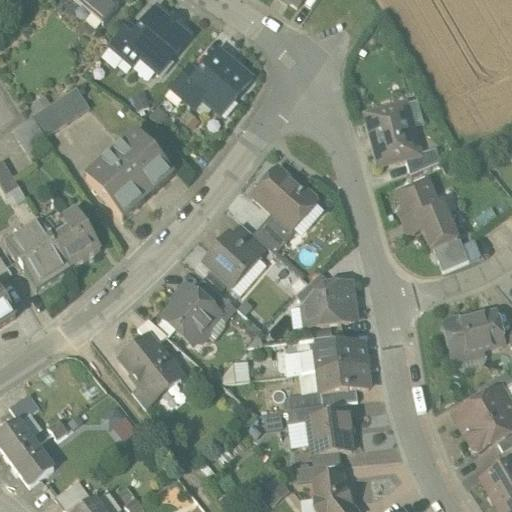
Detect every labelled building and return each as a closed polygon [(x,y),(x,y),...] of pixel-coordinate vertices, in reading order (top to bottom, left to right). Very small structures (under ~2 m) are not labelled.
[(70,0),(89,16),(92,12),(104,22),(101,26),(102,27),(125,0),(70,0)] [(279,0),(298,12),(305,0),(279,0)] [(135,34),(123,48),(124,49),(128,45),(142,56),(138,60),(157,76),(190,39),(156,11),(135,34)] [(126,26),(109,45),(120,54),(124,49),(123,48),(135,34),(126,26)] [(197,76),(186,89),(187,90),(191,86),(204,97),(200,101),(220,117),(252,79),(218,52),(197,76)] [(188,68),(173,87),(180,93),(181,94),(186,89),(197,76),(188,68)] [(180,93),(173,87),(167,93),(174,99),(180,93)] [(74,92),(29,121),(44,144),(88,114),(74,92)] [(405,108),(366,119),(379,169),(404,162),(418,159),(418,157),(405,108)] [(29,121),(8,134),(28,165),(49,152),(44,144),(29,121)] [(173,178),(139,141),(126,152),(123,149),(97,172),(100,175),(87,187),(121,224),(143,204),(142,202),(148,197),(149,198),(173,178)] [(418,159),(404,162),(409,179),(439,167),(435,153),(418,157),(418,159)] [(13,193),(0,171),(0,198),(1,201),(13,193)] [(277,174),(254,200),(272,216),(288,230),(289,228),(303,213),(309,212),(314,206),(313,201),(309,197),(303,197),(277,174)] [(427,184),(395,198),(402,213),(398,217),(401,225),(406,223),(410,234),(406,236),(406,238),(412,238),(422,234),(430,254),(433,253),(457,242),(442,206),(437,208),(427,184)] [(272,216),(252,238),(266,251),(274,258),(295,234),(289,228),(288,230),(272,216)] [(73,217),(57,227),(46,233),(45,233),(40,237),(64,276),(64,277),(68,275),(68,274),(79,268),(98,257),(87,239),(86,239),(80,230),(81,230),(73,217)] [(252,238),(240,228),(231,237),(231,238),(257,261),(266,251),(252,238)] [(40,237),(38,235),(22,244),(19,239),(2,250),(30,297),(64,276),(40,237)] [(230,236),(203,267),(230,291),(257,261),(231,238),(231,237),(230,236)] [(457,242),(433,253),(443,275),(467,265),(457,242)] [(319,277),(294,300),(303,309),(322,292),(331,290),(319,277)] [(228,305),(204,284),(193,296),(217,317),(228,305)] [(331,290),(322,292),(303,309),(306,330),(355,323),(352,307),(350,307),(348,288),(331,290)] [(185,289),(173,302),(174,308),(163,320),(193,346),(195,344),(200,344),(207,337),(206,331),(218,318),(217,317),(193,296),(185,289)] [(1,308),(0,306),(0,328),(10,323),(8,319),(1,308)] [(6,306),(1,308),(8,319),(13,317),(6,306)] [(486,319),(475,322),(474,320),(462,324),(456,321),(448,323),(444,331),(452,362),(503,348),(494,315),(485,317),(486,319)] [(166,339),(148,323),(137,332),(145,341),(148,339),(155,348),(166,339)] [(343,337),(313,341),(313,345),(308,346),(309,354),(310,357),(315,357),(314,353),(345,349),(343,337)] [(155,348),(148,339),(145,341),(120,362),(152,402),(172,386),(175,387),(180,383),(181,376),(177,372),(173,371),(155,348)] [(345,349),(314,353),(315,357),(310,357),(309,354),(298,356),(301,378),(317,375),(365,368),(362,347),(345,349)] [(485,358),(453,367),(455,375),(467,379),(480,375),(487,367),(485,358)] [(230,363),(231,382),(252,381),(251,362),(230,363)] [(365,368),(317,375),(320,397),(355,392),(368,390),(365,368)] [(498,379),(477,391),(483,402),(500,392),(500,393),(505,390),(498,379)] [(355,392),(320,397),(322,409),(323,409),(357,404),(355,392)] [(483,402),(453,419),(466,441),(465,444),(472,456),(475,457),(496,445),(511,435),(511,413),(500,393),(500,392),(483,402)] [(29,399),(8,414),(18,427),(19,428),(39,414),(29,399)] [(322,409),(287,413),(289,427),(307,424),(307,423),(324,420),(323,409),(322,409)] [(324,420),(307,423),(307,424),(310,444),(312,458),(338,455),(351,453),(348,435),(351,434),(351,432),(348,433),(346,420),(349,419),(349,417),(324,420)] [(292,446),(310,444),(307,424),(289,427),(292,446)] [(58,425),(46,434),(50,439),(62,430),(58,425)] [(18,427),(0,439),(0,453),(11,468),(35,450),(19,428),(18,427)] [(62,430),(50,439),(54,445),(66,436),(62,430)] [(511,435),(496,445),(502,455),(511,449),(511,435)] [(511,449),(502,455),(498,458),(504,468),(511,463),(511,449)] [(35,450),(11,468),(29,492),(53,475),(35,450)] [(312,458),(313,470),(326,469),(340,468),(338,455),(312,458)] [(510,511),(511,511),(511,463),(504,468),(481,482),(498,511),(510,511)] [(326,469),(328,481),(341,479),(340,468),(326,469)] [(313,470),(295,473),(297,486),(314,484),(314,483),(328,481),(326,469),(313,470)] [(328,481),(314,483),(314,484),(317,511),(353,511),(349,507),(343,493),(341,479),(328,481)] [(76,487),(55,504),(60,511),(70,511),(86,500),(76,487)] [(264,502),(271,510),(288,495),(281,487),(264,502)] [(113,511),(103,498),(94,506),(98,511),(113,511)] [(86,500),(70,511),(84,511),(92,507),(86,500)]
